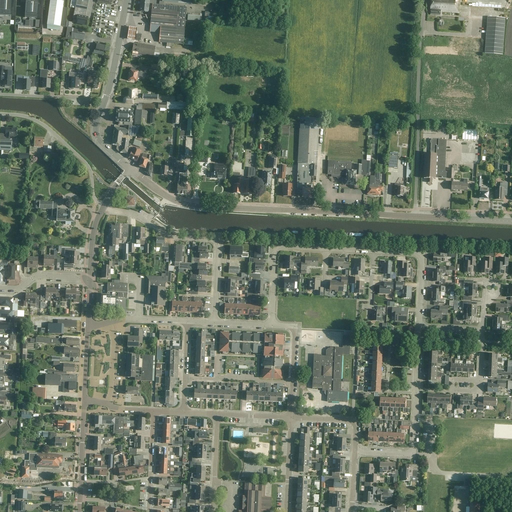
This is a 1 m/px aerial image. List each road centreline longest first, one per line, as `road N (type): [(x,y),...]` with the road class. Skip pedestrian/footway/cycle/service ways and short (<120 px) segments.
road 1 (tertiary): [(414,216),(188,205),(130,168)]
road 2 (residential): [(414,216),(423,0)]
road 3 (residential): [(104,205),(175,237),(214,241),(214,323)]
road 4 (unclassified): [(104,205),(92,196),(85,163),(47,128),(0,114)]
road 5 (residential): [(325,248),(277,250),(271,325)]
road 6 (residential): [(418,327),(421,253),(373,250)]
